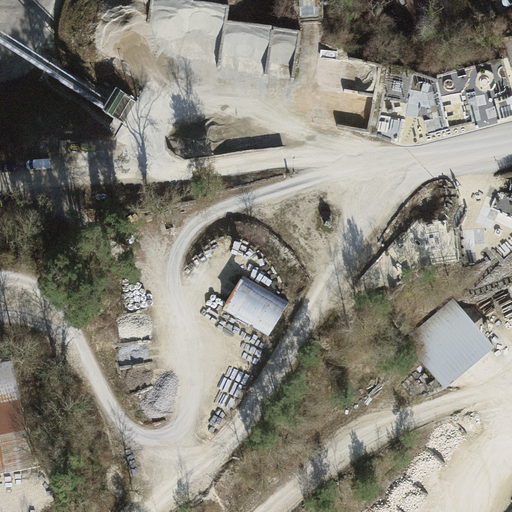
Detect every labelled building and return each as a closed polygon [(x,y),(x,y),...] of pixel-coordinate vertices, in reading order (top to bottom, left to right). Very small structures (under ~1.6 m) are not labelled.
[(234,23),(236,7),(177,0),(159,0),(156,33),(183,37),(181,59),(301,74),(306,32),(234,23)] [(402,0),(416,30),(481,0),(402,0)] [(251,281),(233,308),(275,336),(293,309),(251,281)] [(463,299),(411,335),(451,391),(502,355),(463,299)] [(19,364),(0,367),(0,467),(38,460),(19,364)]
